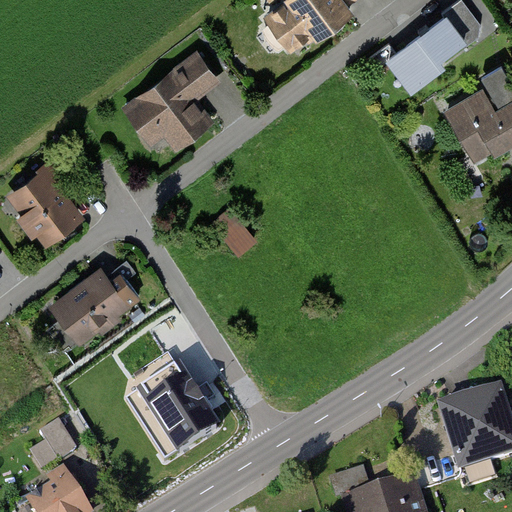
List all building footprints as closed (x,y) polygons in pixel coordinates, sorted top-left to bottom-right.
[(285,0),(267,14),(296,53),(351,11),(342,1),(343,0),(285,0)] [(445,18),(390,59),(412,90),(441,68),(446,75),(471,56),(464,47),(479,36),(481,24),(463,0),(459,0),(442,13),(445,18)] [(178,144),(209,120),(192,98),(216,80),(197,56),(129,108),(152,139),(166,128),(178,144)] [(495,151),(511,140),(511,81),(502,65),(482,77),(502,110),(496,113),(483,91),(448,112),(472,153),(490,142),(495,151)] [(40,229),(48,239),(77,216),(44,173),(15,195),(27,211),(20,216),(34,233),(40,229)] [(255,239),(229,210),(214,223),(239,253),(255,239)] [(101,273),(58,306),(66,317),(50,329),(65,349),(124,303),(126,306),(140,295),(122,272),(109,282),(101,273)] [(179,455),(218,430),(202,405),(216,396),(207,383),(193,392),(169,355),(130,380),(179,455)] [(511,453),(511,425),(500,389),(441,409),(456,458),(486,448),(490,460),(511,453)] [(77,449),(59,421),(40,433),(58,461),(77,449)] [(18,511),(88,511),(79,498),(84,495),(73,478),(68,481),(64,473),(51,481),(57,489),(18,511)] [(421,511),(411,480),(349,500),(352,511),(421,511)]
